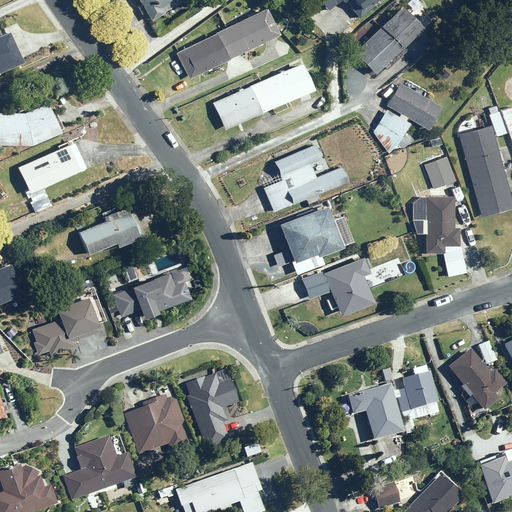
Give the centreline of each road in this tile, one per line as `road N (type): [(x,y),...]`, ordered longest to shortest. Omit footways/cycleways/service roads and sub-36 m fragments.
road 1 (residential): [(249,314),(193,181),(62,0)]
road 2 (residential): [(272,368),(511,288)]
road 3 (residential): [(92,373),(249,314)]
road 4 (residential): [(324,511),(272,368)]
